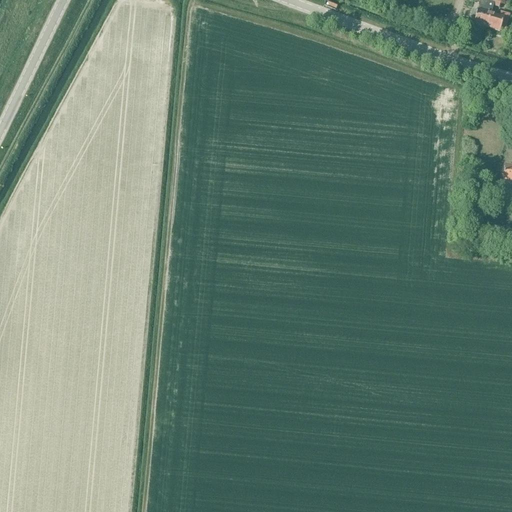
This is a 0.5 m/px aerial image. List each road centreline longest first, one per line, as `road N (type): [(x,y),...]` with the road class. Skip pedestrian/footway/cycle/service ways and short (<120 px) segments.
road 1 (tertiary): [(511,79),(281,0)]
road 2 (unclassified): [(0,134),(64,0)]
